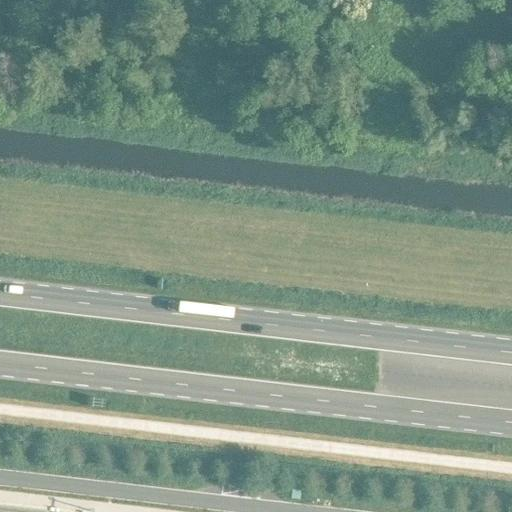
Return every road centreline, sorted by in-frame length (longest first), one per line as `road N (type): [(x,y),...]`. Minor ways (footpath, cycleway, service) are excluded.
road 1 (primary): [(511,361),(0,302)]
road 2 (primary): [(0,373),(511,430)]
